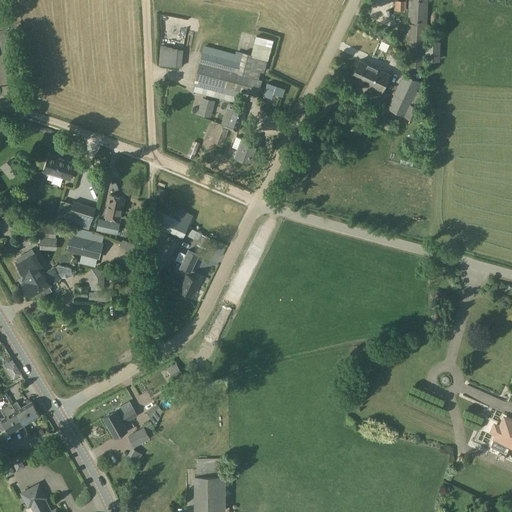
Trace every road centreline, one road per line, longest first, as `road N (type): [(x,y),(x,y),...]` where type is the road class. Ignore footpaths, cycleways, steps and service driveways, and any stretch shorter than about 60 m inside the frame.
road 1 (unclassified): [(56,413),(193,333),(260,204)]
road 2 (track): [(260,204),(0,103)]
road 3 (unclassified): [(511,275),(260,204)]
road 4 (unclassified): [(260,204),(357,0)]
road 5 (track): [(152,157),(146,0)]
